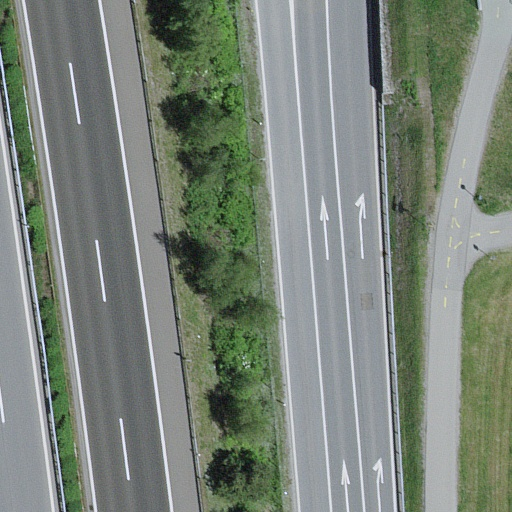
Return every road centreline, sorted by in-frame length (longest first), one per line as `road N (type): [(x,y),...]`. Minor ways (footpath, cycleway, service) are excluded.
road 1 (motorway): [(134,511),(63,0)]
road 2 (unclassified): [(332,511),(290,15)]
road 3 (motorway): [(0,374),(16,511)]
